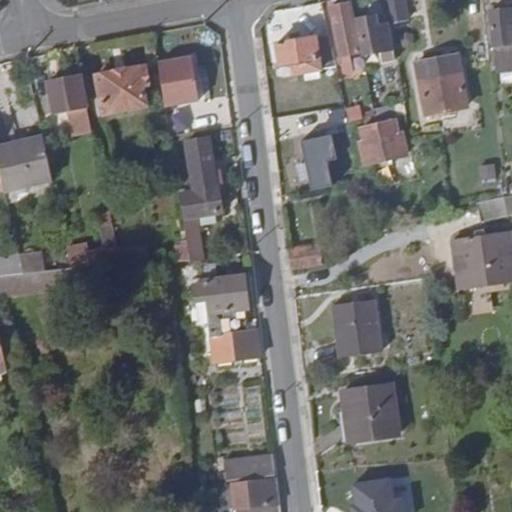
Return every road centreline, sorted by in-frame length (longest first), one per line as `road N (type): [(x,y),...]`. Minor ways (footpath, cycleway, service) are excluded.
road 1 (residential): [(299,511),(250,111),(225,0)]
road 2 (residential): [(20,38),(216,0)]
